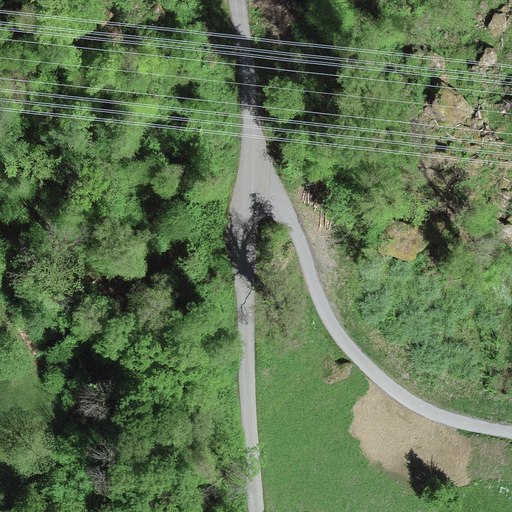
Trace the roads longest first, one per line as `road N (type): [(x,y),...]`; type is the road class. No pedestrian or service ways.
road 1 (residential): [(511,432),(436,414),(365,363),(322,304),(256,162)]
road 2 (unclassified): [(256,162),(242,208),(259,511)]
road 3 (unclassified): [(241,0),(256,162)]
